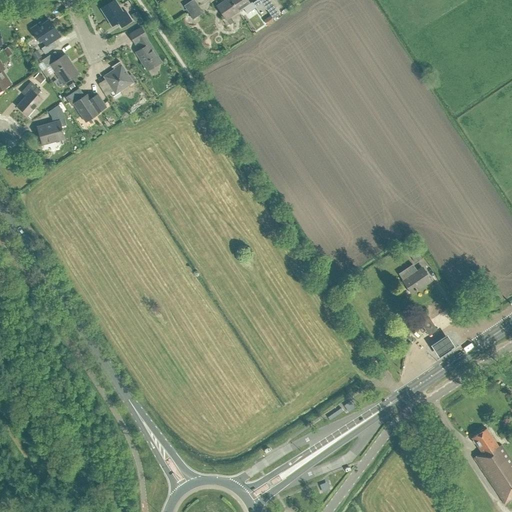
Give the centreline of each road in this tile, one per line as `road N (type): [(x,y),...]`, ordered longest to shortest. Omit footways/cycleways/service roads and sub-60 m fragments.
road 1 (primary): [(142,420),(0,206)]
road 2 (primary): [(388,404),(237,489)]
road 3 (primary): [(254,511),(388,404)]
road 4 (unclassified): [(326,511),(391,426),(418,407)]
road 5 (primary): [(408,391),(511,322)]
